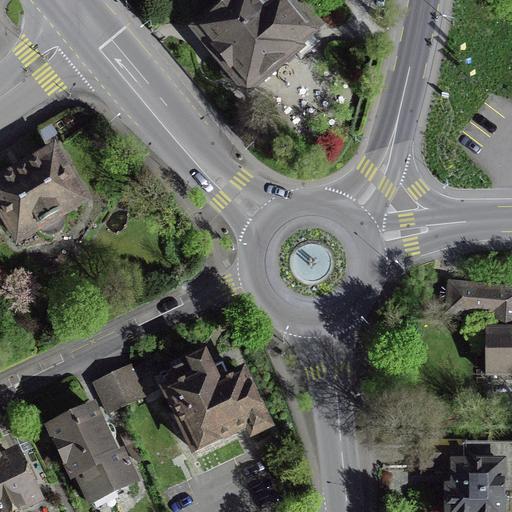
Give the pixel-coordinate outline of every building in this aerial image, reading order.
[(234,0),(196,32),(246,93),(298,50),(296,48),(311,36),(312,35),(297,16),(283,0),(234,0)] [(0,208),(18,239),(81,202),(53,154),(0,184),(0,208)] [(445,302),(444,313),(487,317),(487,376),(511,375),(511,289),(450,284),(448,302),(445,302)] [(219,385),(205,355),(189,363),(190,365),(168,376),(173,388),(166,391),(194,451),(248,426),(253,435),(268,428),(243,374),(219,385)] [(130,367),(105,379),(119,409),(144,397),(130,367)] [(119,409),(105,379),(96,383),(110,413),(119,409)] [(73,478),(78,475),(92,503),(134,484),(120,454),(115,456),(93,409),(50,429),(73,478)] [(511,443),(422,443),(422,469),(454,468),(455,489),(448,489),(448,511),(502,511),(503,467),(511,466),(511,443)] [(0,511),(10,511),(36,501),(15,457),(0,463),(0,511)]
